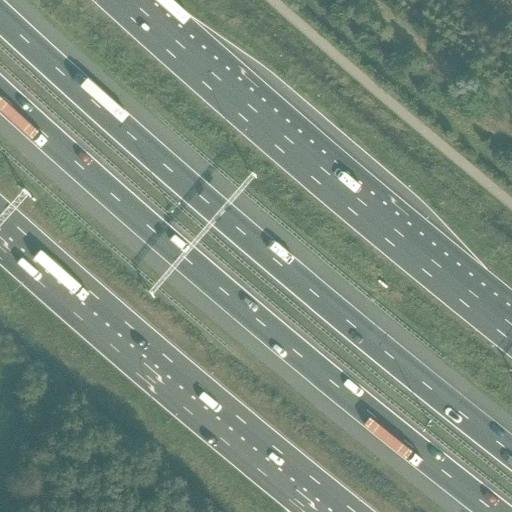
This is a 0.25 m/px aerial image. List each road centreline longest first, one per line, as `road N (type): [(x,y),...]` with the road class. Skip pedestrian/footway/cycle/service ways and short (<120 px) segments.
road 1 (motorway): [(511,456),(387,358),(0,20)]
road 2 (motorway): [(0,99),(492,511)]
road 3 (trunk): [(511,336),(113,0)]
road 4 (trunk): [(0,223),(343,511)]
